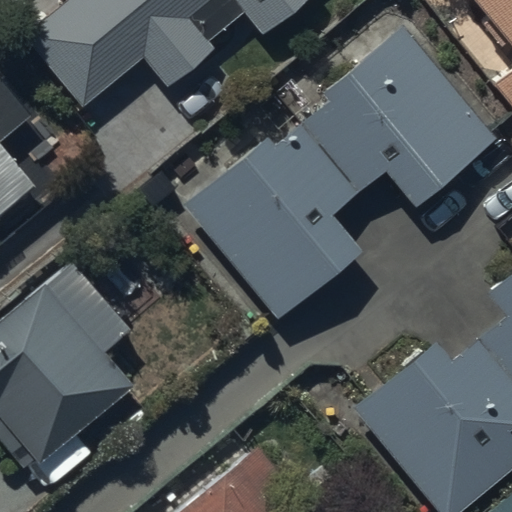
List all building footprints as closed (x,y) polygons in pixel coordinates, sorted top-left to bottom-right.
[(0,0),(0,16),(15,35),(21,29),(78,99),(138,50),(164,82),(213,42),(205,33),(241,4),(260,27),(293,0),(54,0),(36,15),(24,0),(0,0)] [(511,0),(477,0),(511,41),(511,58),(488,79),(511,108),(511,0)] [(381,163),(410,198),(492,131),(398,17),(315,84),(324,94),(296,116),(353,185),(381,163)] [(0,71),(0,208),(33,181),(0,141),(0,130),(29,106),(0,71)] [(177,196),(272,312),(359,242),(329,205),(353,185),(296,116),(269,138),(261,128),(177,196)] [(67,250),(0,304),(0,442),(19,465),(129,376),(101,342),(126,322),(67,250)] [(511,259),(483,284),(502,306),(474,329),(511,374),(511,259)] [(431,333),(348,401),(440,511),(448,511),(511,459),(511,432),(504,423),(511,416),(511,374),(474,329),(446,352),(431,333)] [(160,511),(314,511),(254,437),(160,511)] [(511,511),(511,481),(481,507),(486,511),(511,511)]
